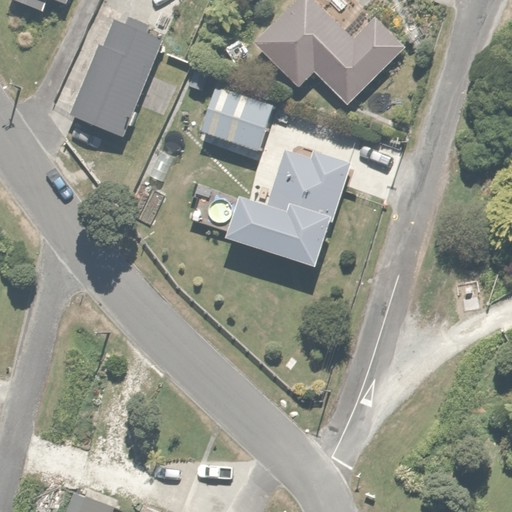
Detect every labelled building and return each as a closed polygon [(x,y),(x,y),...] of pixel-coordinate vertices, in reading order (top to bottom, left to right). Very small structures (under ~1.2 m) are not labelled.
[(17,0),(17,2),(54,14),(58,2),(82,9),(84,0),(17,0)] [(359,47),(314,0),(264,49),(305,91),(322,75),(353,107),(411,51),(384,23),(359,47)] [(170,45),(122,25),(110,53),(105,51),(77,120),(131,142),(170,45)] [(280,111),(224,91),(208,137),(264,157),(280,111)] [(275,212),(250,204),(238,246),(327,272),(357,168),(321,158),(320,163),(292,155),(275,212)]
